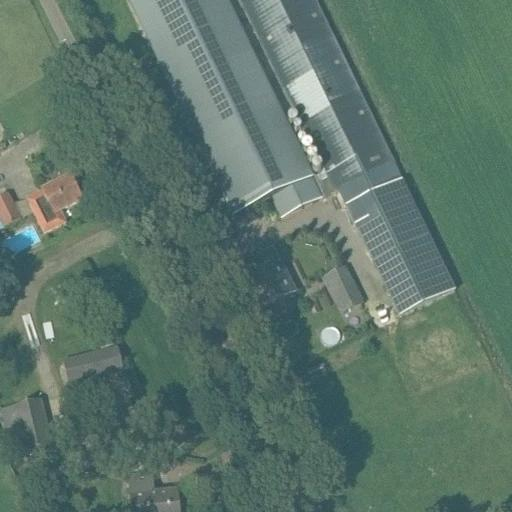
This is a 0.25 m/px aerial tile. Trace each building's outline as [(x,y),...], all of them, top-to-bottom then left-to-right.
[(223,0),(127,0),(233,218),(271,200),(281,221),(339,193),(347,210),(347,211),(400,320),(456,292),(402,183),(400,184),(392,168),(394,166),(314,0),(239,0),(327,180),(320,184),(317,177),(312,180),(223,0)] [(44,236),(61,228),(55,216),(81,203),(69,180),(43,194),(27,202),(44,236)] [(0,249),(0,248),(0,233),(21,222),(7,197),(0,200),(0,249)] [(255,279),(247,283),(261,311),(284,300),(278,288),(289,283),(273,252),(248,264),(255,279)] [(326,280),(334,297),(353,288),(345,271),(326,280)] [(112,346),(108,333),(96,337),(100,350),(112,346)] [(123,375),(118,350),(63,363),(68,388),(123,375)] [(41,403),(0,413),(0,415),(11,460),(53,450),(41,403)] [(46,482),(94,475),(91,455),(82,457),(81,450),(65,453),(66,459),(43,463),(46,482)] [(152,478),(129,480),(131,511),(178,511),(177,496),(153,498),(152,478)]
